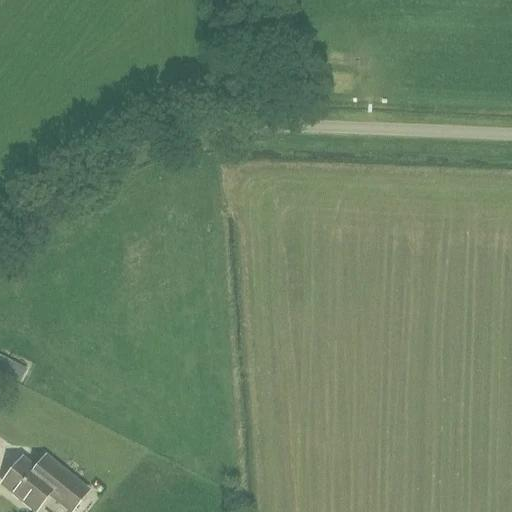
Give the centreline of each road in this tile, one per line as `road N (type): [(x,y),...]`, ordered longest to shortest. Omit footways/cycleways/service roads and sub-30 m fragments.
road 1 (unclassified): [(0,241),(120,150),(182,128),(511,133)]
road 2 (track): [(233,0),(240,125)]
